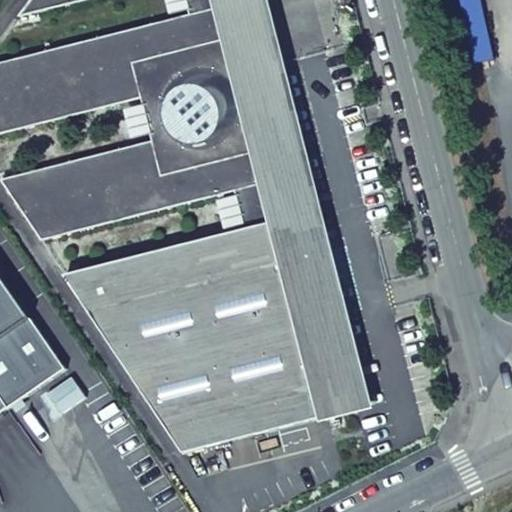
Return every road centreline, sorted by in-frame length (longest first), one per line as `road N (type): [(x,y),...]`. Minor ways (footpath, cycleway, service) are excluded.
road 1 (unclassified): [(477,333),(391,0)]
road 2 (unknown): [(192,511),(0,229)]
road 3 (unclassified): [(510,457),(477,333)]
road 4 (unclassified): [(403,511),(510,457)]
